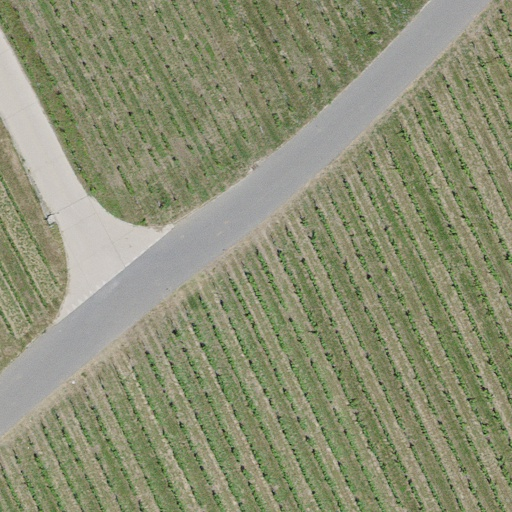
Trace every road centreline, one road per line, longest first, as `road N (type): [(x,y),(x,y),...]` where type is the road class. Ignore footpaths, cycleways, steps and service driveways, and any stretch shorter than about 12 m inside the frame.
road 1 (unclassified): [(438,0),(127,294)]
road 2 (unclassified): [(127,294),(0,70)]
road 3 (unclassified): [(127,294),(0,416)]
